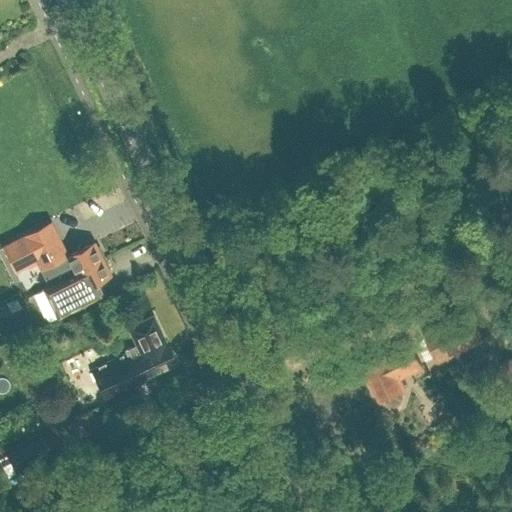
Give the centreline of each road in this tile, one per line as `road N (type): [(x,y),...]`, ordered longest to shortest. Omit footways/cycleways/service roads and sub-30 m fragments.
road 1 (secondary): [(252,381),(66,0)]
road 2 (track): [(252,381),(511,258)]
road 3 (unclassified): [(0,509),(252,381)]
road 4 (secondary): [(316,511),(252,381)]
